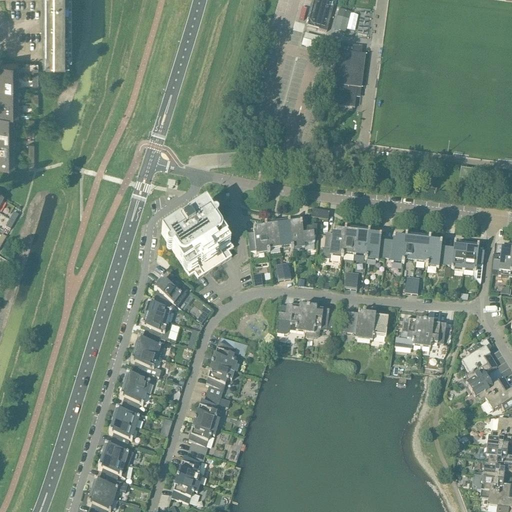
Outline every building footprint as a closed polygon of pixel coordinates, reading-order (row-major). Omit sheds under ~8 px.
[(45,56),(71,56),(70,0),(45,0),(45,55),(45,56)] [(314,0),(307,27),(327,33),(335,0),(314,0)] [(339,11),(334,31),(343,33),(345,33),(350,14),(339,11)] [(304,36),(301,47),(330,55),(334,42),(304,35),(304,36)] [(335,56),(328,106),(354,109),(357,89),(361,90),(365,56),(361,56),(362,48),(336,45),(335,56)] [(0,76),(18,77),(18,64),(0,63),(0,76)] [(18,77),(0,76),(0,89),(18,89),(18,77)] [(18,89),(0,89),(0,102),(18,102),(18,89)] [(0,102),(0,114),(14,115),(18,115),(18,102),(0,102)] [(0,127),(14,128),(14,115),(0,114),(0,127)] [(14,128),(0,127),(0,140),(14,140),(14,128)] [(14,140),(0,140),(0,152),(14,153),(14,140)] [(0,165),(14,166),(14,153),(0,152),(0,165)] [(170,252),(171,251),(188,278),(194,274),(198,279),(231,258),(228,253),(233,250),(216,223),(217,222),(217,221),(217,219),(217,218),(216,217),(215,217),(214,217),(212,217),(205,206),(187,218),(185,215),(177,220),(179,223),(161,235),(168,245),(167,246),(166,248),(166,249),(167,250),(168,251),(169,252),(170,252)] [(312,212),(311,220),(327,222),(328,214),(312,212)] [(10,220),(14,223),(18,216),(13,214),(10,220)] [(14,223),(10,220),(5,228),(10,231),(14,223)] [(289,227),(289,224),(276,225),(280,250),(290,248),(291,251),(292,251),(289,227)] [(265,230),(268,254),(270,254),(269,251),(280,250),(276,225),(264,227),(264,230),(265,230)] [(304,249),(304,246),(314,245),(314,240),(315,239),(315,238),(317,228),(311,227),(311,229),(302,230),(301,225),(297,226),(289,227),(292,251),(293,251),(304,249)] [(265,230),(264,230),(256,231),(253,232),(253,236),(247,237),(249,253),(255,252),(256,256),(267,254),(268,254),(265,230)] [(354,257),(357,233),(344,231),(344,234),(342,259),(343,259),(343,256),(354,257)] [(322,250),(321,260),(329,261),(330,257),(340,258),(342,259),(344,234),(335,233),(332,233),(331,238),(325,237),(324,250),(322,250)] [(357,233),(354,257),(364,258),(364,261),(365,261),(368,237),(369,237),(369,234),(357,233)] [(368,237),(365,261),(367,261),(378,262),(378,259),(384,260),(386,244),(380,243),(380,238),(377,238),(369,237),(368,237)] [(405,241),(402,265),(403,265),(404,262),(414,264),(417,239),(405,238),(404,241),(405,241)] [(417,239),(414,264),(425,265),(425,268),(426,268),(429,244),(430,241),(417,239)] [(386,244),(384,260),(390,260),(390,264),(401,265),(402,265),(405,241),(404,241),(396,240),(393,240),(392,244),(386,244)] [(429,244),(426,268),(427,268),(438,269),(439,266),(445,266),(447,250),(441,250),(441,245),(438,245),(429,244)] [(463,272),(466,248),(453,246),(453,251),(447,250),(445,266),(451,267),(450,271),(463,272)] [(480,286),(484,254),(477,254),(478,249),(466,248),(463,272),(473,273),(473,278),(479,286),(480,286)] [(493,263),(491,277),(498,277),(510,279),(511,260),(511,249),(503,249),(501,248),(500,252),(500,257),(494,256),(493,263)] [(282,267),(284,282),(290,282),(288,266),(282,267)] [(284,282),(282,267),(276,267),(278,283),(284,282)] [(350,291),(352,275),(345,275),(344,291),(350,291)] [(352,275),(350,291),(356,292),(358,276),(352,275)] [(154,292),(156,294),(157,293),(170,303),(170,304),(177,309),(186,297),(185,296),(187,293),(169,279),(165,284),(161,281),(159,284),(154,292)] [(411,296),(413,280),(406,280),(405,296),(411,296)] [(413,280),(411,296),(417,297),(419,281),(413,280)] [(157,293),(156,294),(152,307),(148,306),(144,318),(168,325),(171,313),(168,312),(170,304),(170,303),(157,293)] [(304,334),(307,310),(298,309),(298,310),(280,308),(276,335),(283,336),(285,336),(287,335),(289,334),(290,332),(304,334)] [(307,310),(304,334),(305,334),(305,338),(316,340),(319,338),(320,331),(326,332),(329,314),(316,312),(316,311),(307,310)] [(374,338),(385,339),(388,320),(357,316),(357,317),(344,316),(342,334),(355,335),(354,340),(372,342),(373,339),(374,339),(374,338)] [(143,337),(159,341),(169,345),(172,334),(170,333),(172,326),(168,325),(144,318),(141,329),(145,331),(143,337)] [(412,351),(412,347),(421,348),(424,324),(415,323),(415,324),(402,323),(400,341),(395,340),(394,349),(412,351)] [(424,324),(421,348),(430,350),(431,346),(432,346),(432,345),(443,346),(445,328),(433,326),(433,325),(424,324)] [(133,353),(157,360),(161,348),(157,347),(159,341),(143,337),(142,343),(137,341),(133,353)] [(213,358),(211,366),(234,374),(236,365),(233,364),(233,363),(232,362),(234,356),(235,351),(234,351),(235,347),(235,344),(221,340),(221,341),(219,347),(218,346),(214,358),(213,358)] [(469,376),(493,362),(487,352),(491,350),(486,341),(467,353),(470,359),(461,364),(469,376)] [(133,372),(148,377),(150,371),(153,372),(157,360),(133,353),(130,365),(134,366),(133,372)] [(468,394),(487,382),(484,376),(497,368),(493,362),(469,376),(462,380),(468,390),(466,392),(468,394)] [(209,375),(205,387),(208,388),(206,396),(220,400),(223,393),(226,382),(228,382),(228,381),(231,382),(234,374),(211,366),(208,375),(209,375)] [(123,388),(146,396),(150,384),(146,383),(148,377),(133,372),(131,378),(126,377),(123,388)] [(487,382),(468,394),(469,397),(471,396),(478,405),(484,401),(508,386),(504,380),(491,388),(487,382)] [(484,401),(492,414),(500,408),(504,413),(511,408),(511,393),(508,386),(484,401)] [(122,408),(137,412),(139,406),(143,407),(146,396),(123,388),(119,400),(124,402),(122,408)] [(196,415),(193,423),(211,428),(217,430),(217,428),(219,422),(216,421),(216,420),(215,419),(218,408),(220,400),(206,396),(204,404),(201,403),(197,415),(196,415)] [(112,424),(135,431),(139,419),(135,418),(137,412),(122,408),(120,413),(115,412),(112,424)] [(503,416),(502,422),(498,421),(496,436),(511,438),(511,417),(508,417),(503,416)] [(217,430),(211,428),(193,423),(191,432),(192,432),(188,444),(191,445),(188,453),(205,458),(208,450),(206,449),(209,439),(210,439),(211,438),(214,439),(217,430)] [(111,443),(126,448),(128,442),(132,443),(135,431),(112,424),(108,436),(113,437),(111,443)] [(159,438),(167,440),(169,435),(161,432),(159,438)] [(484,449),(507,452),(508,445),(511,445),(511,438),(496,436),(488,435),(486,446),(484,446),(484,449)] [(105,447),(101,459),(128,468),(134,455),(128,455),(125,454),(126,448),(111,443),(109,449),(105,447)] [(484,464),(511,467),(511,459),(506,459),(507,452),(484,449),(483,452),(486,452),(484,464)] [(197,476),(201,465),(202,466),(205,458),(188,453),(186,460),(183,459),(180,472),(179,471),(176,480),(200,487),(202,478),(199,477),(199,476),(197,476)] [(101,459),(97,471),(102,473),(100,478),(116,483),(117,477),(121,478),(125,481),(128,468),(101,459)] [(511,467),(484,464),(483,475),(481,475),(480,478),(503,480),(504,474),(511,474),(511,467)] [(474,477),(472,487),(477,490),(476,492),(481,492),(511,496),(511,488),(502,487),(503,480),(480,478),(474,477)] [(116,483),(100,478),(98,484),(94,483),(90,495),(114,502),(117,490),(114,489),(116,483)] [(200,487),(176,480),(174,488),(175,489),(171,501),(188,506),(192,495),(193,496),(193,495),(197,496),(200,487)] [(496,511),(511,511),(511,496),(481,492),(480,499),(488,500),(487,508),(497,509),(496,511)] [(89,511),(110,511),(114,502),(90,495),(87,507),(91,508),(89,511)]
